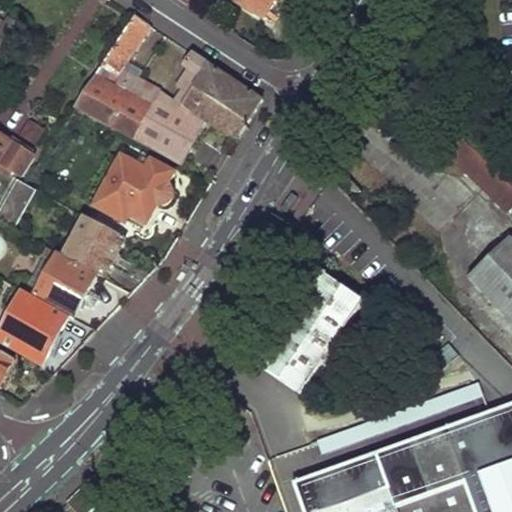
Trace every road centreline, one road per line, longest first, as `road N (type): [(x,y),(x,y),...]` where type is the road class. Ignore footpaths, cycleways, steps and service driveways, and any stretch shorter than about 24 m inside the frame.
road 1 (primary): [(53,458),(195,289),(317,101)]
road 2 (residential): [(160,0),(317,101)]
